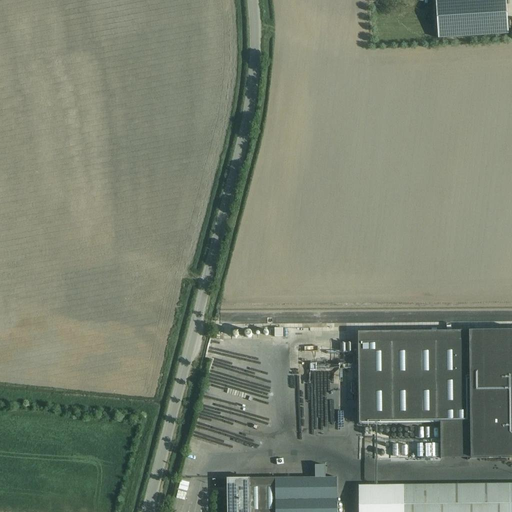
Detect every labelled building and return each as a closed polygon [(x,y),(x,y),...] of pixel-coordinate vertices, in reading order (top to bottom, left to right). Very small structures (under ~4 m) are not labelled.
[(435,0),(438,39),(508,35),(506,0),(435,0)] [(283,329),(275,329),(275,337),(283,337),(283,329)] [(469,331),(358,333),(359,424),(440,424),(441,449),(471,448),(471,459),(511,458),(511,331),(469,332),(469,331)] [(210,370),(208,384),(214,385),(216,371),(210,370)] [(337,511),(338,478),(228,479),(227,511),(337,511)] [(511,511),(511,484),(359,487),(358,511),(511,511)]
